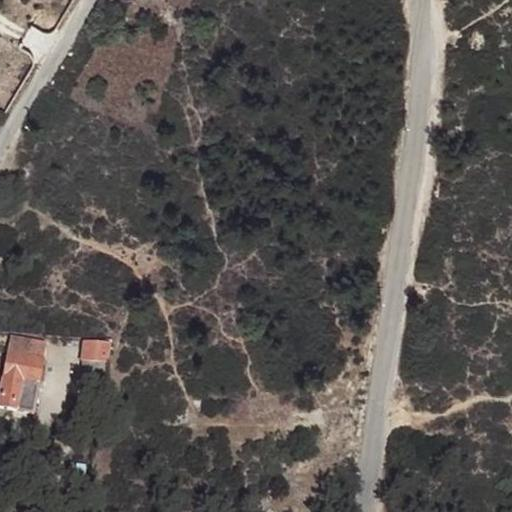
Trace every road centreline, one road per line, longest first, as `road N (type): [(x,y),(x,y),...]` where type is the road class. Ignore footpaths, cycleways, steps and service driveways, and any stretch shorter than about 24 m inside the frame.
road 1 (unclassified): [(367,511),(423,47),(418,0)]
road 2 (residential): [(0,143),(80,0)]
